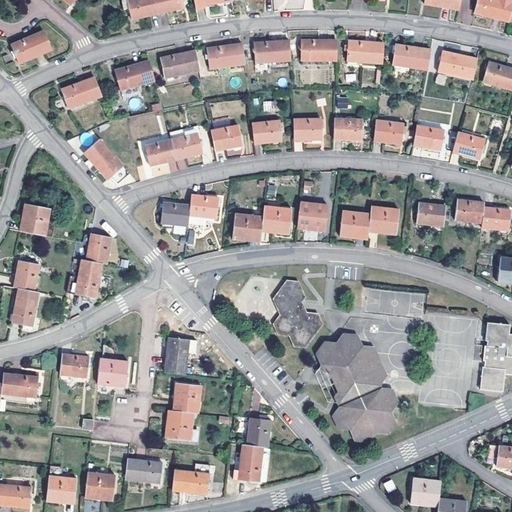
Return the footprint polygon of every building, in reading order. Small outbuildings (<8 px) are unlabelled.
[(154,0),(122,0),(124,11),(130,9),(132,20),(158,14),(154,0)] [(182,0),(154,0),(158,14),(184,9),(182,0)] [(204,0),(194,0),(196,9),(206,7),(205,5),(204,0)] [(459,11),(460,0),(424,0),(424,5),(459,11)] [(511,8),(511,0),(477,0),(475,14),(508,23),(509,21),(511,8)] [(43,31),(11,44),(19,64),(51,50),(43,31)] [(290,62),(288,40),(254,42),(256,64),(290,62)] [(336,62),(337,40),(301,40),(300,61),(336,62)] [(382,65),(383,43),(348,41),(346,62),(382,65)] [(245,64),(242,43),(207,48),(210,69),(245,64)] [(393,66),(428,72),(428,71),(431,50),(395,45),(393,66)] [(199,71),(195,50),(160,58),(165,79),(199,71)] [(472,81),(477,59),(443,52),(438,72),(472,81)] [(155,81),(149,60),(115,70),(121,90),(155,81)] [(511,91),(511,68),(488,62),(482,83),(511,91)] [(102,96),(94,77),(61,89),(69,108),(102,96)] [(348,108),(347,97),(337,97),(337,108),(348,108)] [(264,112),(275,111),(274,101),(263,102),(264,112)] [(152,104),(153,112),(162,110),(161,103),(152,104)] [(321,118),(293,119),(294,140),(321,140),(321,118)] [(362,119),(335,118),(334,140),(361,141),(361,127),(366,127),(367,119),(362,119)] [(279,120),(252,123),(255,144),(281,141),(279,120)] [(403,123),(376,120),(374,142),(401,145),(403,123)] [(238,125),(211,130),(216,151),(242,146),(238,125)] [(443,131),(417,126),(413,146),(440,151),(443,131)] [(197,133),(171,139),(176,159),(202,153),(197,133)] [(484,140),(458,133),(452,153),(478,160),(484,140)] [(123,165),(101,139),(84,153),(107,179),(123,165)] [(151,166),(176,159),(171,139),(145,146),(151,166)] [(304,181),(303,193),(312,193),(312,181),(304,181)] [(219,197),(191,194),(190,205),(189,215),(214,218),(216,218),(219,197)] [(483,207),(483,203),(457,200),(454,221),(481,225),(483,207)] [(189,215),(190,205),(163,202),(161,223),(188,226),(189,223),(189,215)] [(328,205),(300,202),(297,228),(325,231),(328,205)] [(25,203),(19,231),(45,235),(51,208),(25,203)] [(443,227),(445,206),(418,203),(416,224),(443,227)] [(263,216),(261,231),(288,235),(291,208),(264,205),(263,216)] [(370,214),(368,232),(395,235),(398,210),(370,207),(370,214)] [(510,210),(483,207),(481,225),(480,229),(507,232),(510,210)] [(368,232),(370,214),(342,211),(339,237),(367,240),(368,232)] [(232,239),(260,242),(261,231),(263,216),(235,213),(232,239)] [(214,218),(189,215),(189,223),(205,225),(206,220),(214,220),(214,218)] [(88,245),(85,260),(102,263),(107,264),(111,238),(90,234),(90,235),(85,234),(83,244),(88,245)] [(511,258),(500,258),(497,284),(511,285),(511,258)] [(95,297),(102,263),(85,260),(82,259),(75,293),(95,297)] [(19,260),(14,287),(18,288),(35,291),(40,264),(19,260)] [(305,298),(298,282),(285,280),(272,299),(279,314),(273,324),(277,334),(289,336),(294,347),(306,348),(322,325),(318,314),(307,313),(302,302),(305,298)] [(32,326),(39,291),(35,291),(18,288),(12,322),(32,326)] [(364,314),(423,316),(425,292),(365,290),(364,314)] [(484,368),(482,367),(480,389),(502,391),(503,374),(511,374),(511,334),(508,334),(509,325),(487,324),(485,341),(487,341),(486,346),(484,346),(483,361),(485,361),(484,368)] [(376,385),(383,376),(378,365),(367,364),(356,338),(344,337),(324,364),(326,371),(331,371),(340,391),(337,396),(342,407),(335,416),(340,427),(351,428),(354,438),(368,439),(374,430),(385,432),(393,422),(388,412),(395,402),(391,392),(378,390),(376,385)] [(164,372),(185,375),(188,354),(195,355),(197,342),(167,338),(164,372)] [(88,357),(62,354),(60,375),(86,378),(88,357)] [(127,361),(101,358),(98,385),(124,388),(127,361)] [(38,376),(4,373),(3,383),(1,394),(35,398),(38,376)] [(175,383),(172,411),(193,413),(198,414),(201,386),(175,383)] [(191,441),(193,413),(172,411),(168,410),(165,438),(191,441)] [(92,430),(94,420),(83,418),(82,429),(92,430)] [(249,418),(246,445),(262,447),(267,448),(270,421),(249,418)] [(258,482),(262,447),(246,445),(241,445),(238,470),(233,470),(232,479),(258,482)] [(511,468),(511,447),(498,446),(496,467),(511,468)] [(162,462),(127,458),(125,480),(160,484),(162,462)] [(209,474),(174,469),(172,491),(206,495),(209,474)] [(115,475),(87,472),(84,498),(112,501),(115,475)] [(76,478),(49,475),(46,501),(74,504),(76,478)] [(440,498),(442,481),(413,478),(410,504),(439,507),(440,498)] [(383,484),(388,493),(396,488),(392,479),(383,484)] [(31,487),(0,483),(0,505),(29,508),(31,487)] [(465,511),(467,501),(440,498),(439,507),(438,511),(465,511)]
